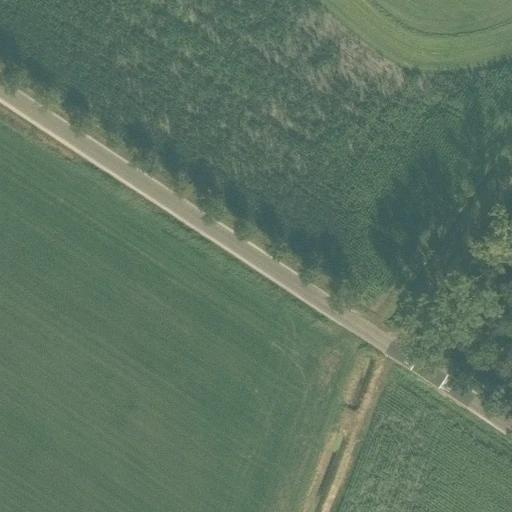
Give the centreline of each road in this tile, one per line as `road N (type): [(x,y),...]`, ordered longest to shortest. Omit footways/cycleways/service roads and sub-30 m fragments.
road 1 (unclassified): [(511,436),(0,90)]
road 2 (track): [(393,356),(511,181)]
road 3 (track): [(393,356),(336,511)]
